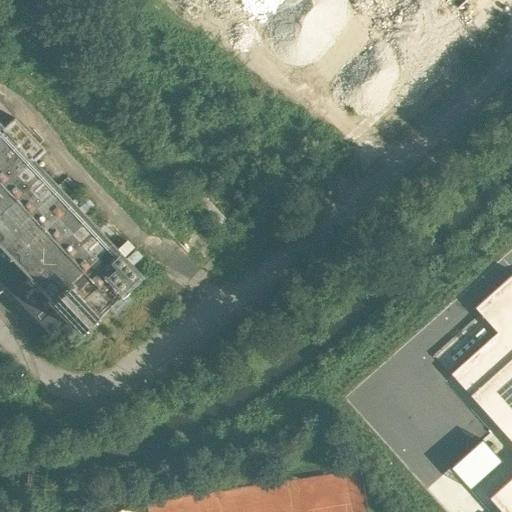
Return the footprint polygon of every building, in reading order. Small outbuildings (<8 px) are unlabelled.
[(246,0),(343,110),(470,0),(246,0)] [(1,128),(0,126),(0,282),(49,335),(67,319),(81,335),(140,276),(30,159),(40,149),(11,118),(1,128)] [(511,276),(477,308),(497,331),(449,374),(511,443),(511,276)] [(511,511),(511,479),(489,501),(499,511),(511,511)] [(140,511),(127,489),(86,511),(140,511)]
